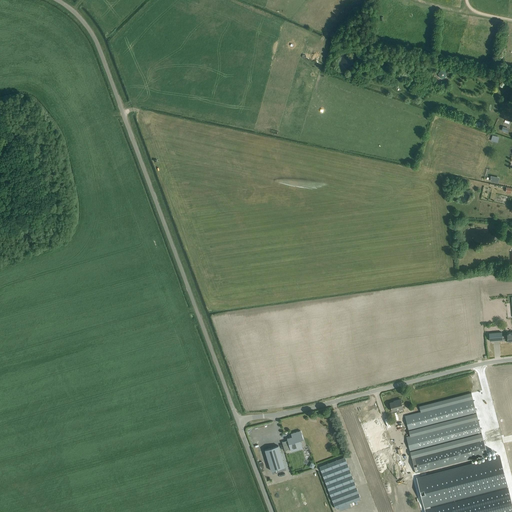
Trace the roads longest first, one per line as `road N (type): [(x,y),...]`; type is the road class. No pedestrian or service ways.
road 1 (unclassified): [(238,419),(110,72),(79,20),(50,0)]
road 2 (unclassified): [(238,419),(511,360)]
